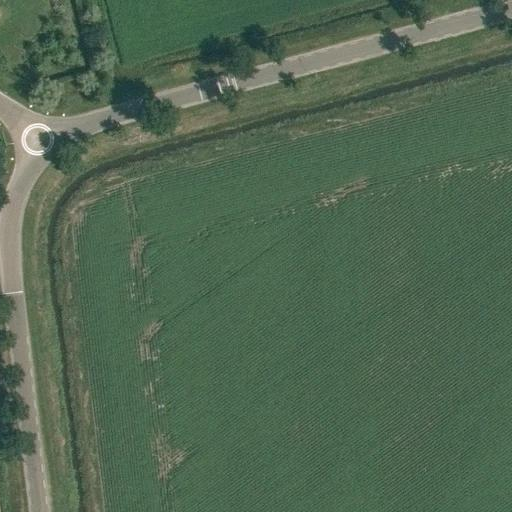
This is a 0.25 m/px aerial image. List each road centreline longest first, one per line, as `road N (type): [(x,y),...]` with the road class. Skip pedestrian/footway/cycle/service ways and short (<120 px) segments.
road 1 (tertiary): [(44,146),(75,127),(511,10)]
road 2 (unclassified): [(39,511),(8,230),(15,188),(44,146)]
